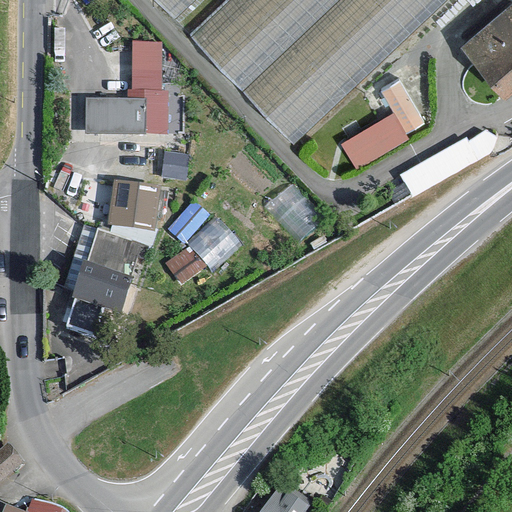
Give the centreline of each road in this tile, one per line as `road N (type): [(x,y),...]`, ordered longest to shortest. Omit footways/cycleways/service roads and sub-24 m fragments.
road 1 (primary): [(184,511),(306,370),(511,185)]
road 2 (tertiary): [(111,511),(62,470),(32,412),(24,297),(29,189)]
road 3 (tertiary): [(32,0),(29,189)]
